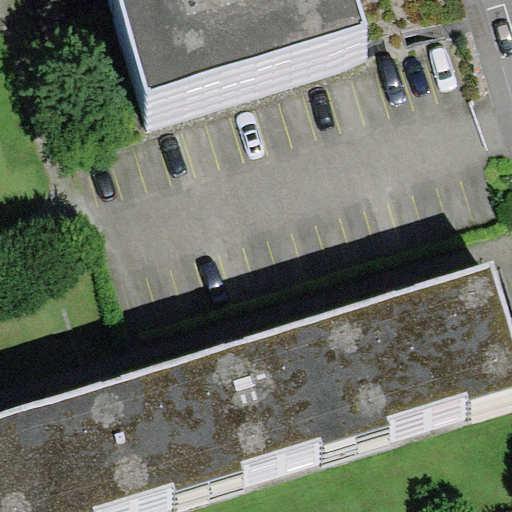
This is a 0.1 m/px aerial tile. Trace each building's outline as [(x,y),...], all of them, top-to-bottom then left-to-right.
[(340,0),(101,0),(141,134),(361,69),(340,0)] [(511,402),(476,295),(314,353),(349,455),(511,402)] [(168,403),(204,510),(349,455),(314,353),(168,403)] [(15,455),(31,511),(198,511),(204,510),(168,403),(15,455)] [(0,459),(0,511),(31,511),(15,455),(0,459)]
